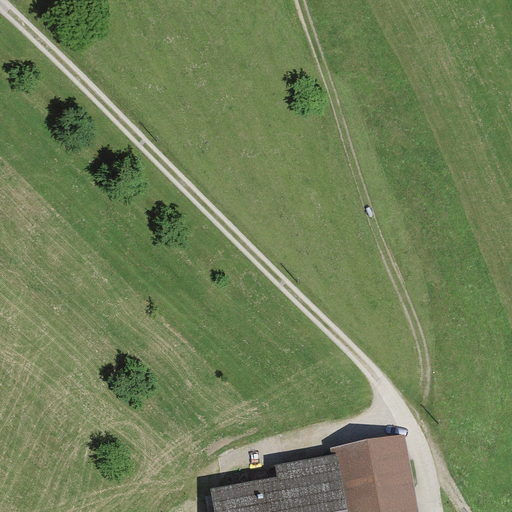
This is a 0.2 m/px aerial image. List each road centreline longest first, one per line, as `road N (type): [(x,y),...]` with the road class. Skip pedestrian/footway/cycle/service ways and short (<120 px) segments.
road 1 (residential): [(1,0),(357,351),(401,406),(437,511)]
road 2 (track): [(401,406),(425,383),(298,0)]
road 3 (track): [(401,406),(233,459),(177,491),(180,511)]
road 4 (track): [(401,406),(464,511)]
